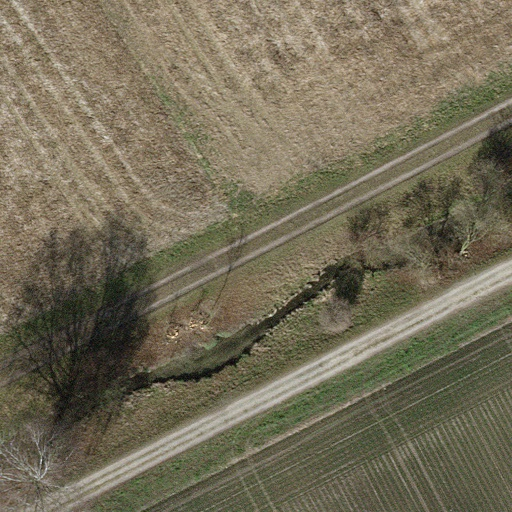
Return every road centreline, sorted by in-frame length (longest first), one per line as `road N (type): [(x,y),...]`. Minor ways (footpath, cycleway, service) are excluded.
road 1 (track): [(511,113),(0,376)]
road 2 (track): [(511,268),(45,511)]
